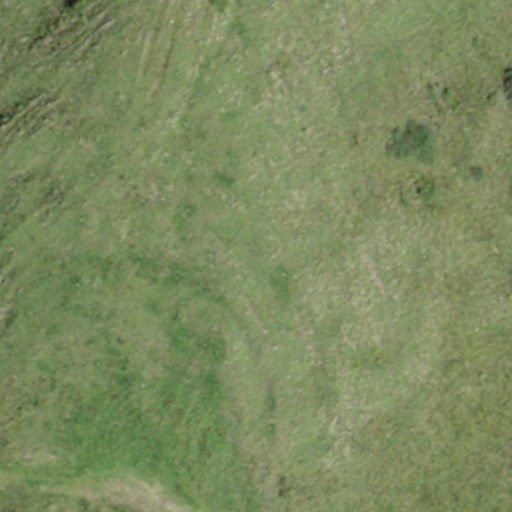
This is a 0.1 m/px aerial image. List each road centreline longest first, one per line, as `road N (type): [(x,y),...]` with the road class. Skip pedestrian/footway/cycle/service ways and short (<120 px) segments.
road 1 (track): [(86,481),(125,250),(185,0)]
road 2 (track): [(0,471),(86,481),(145,511)]
